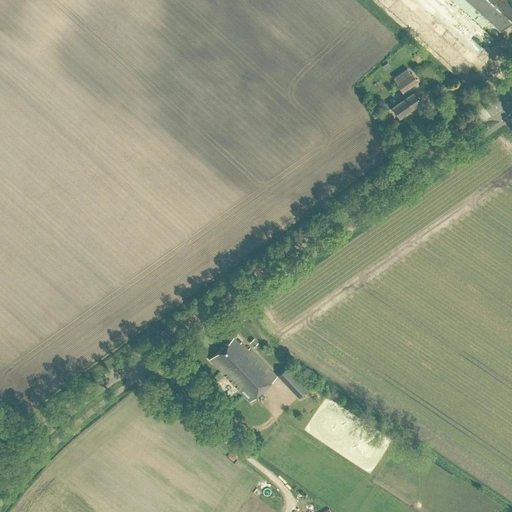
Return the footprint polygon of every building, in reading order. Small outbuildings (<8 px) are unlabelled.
[(511,0),(394,0),(391,4),(464,71),(511,18),(511,0)] [(423,58),(419,53),(413,57),(417,62),(423,58)] [(412,72),(410,72),(407,67),(393,76),(397,81),(396,82),(403,92),(403,91),(406,96),(393,106),(400,116),(420,101),(419,100),(420,99),(418,95),(416,96),(413,92),(412,93),(409,87),(418,81),(412,72)] [(234,336),(210,359),(251,401),(278,376),(250,347),(249,349),(242,342),(241,343),(234,336)] [(254,338),(249,342),(254,347),(258,342),(254,338)] [(278,375),(298,396),(309,386),(288,365),(278,375)]
